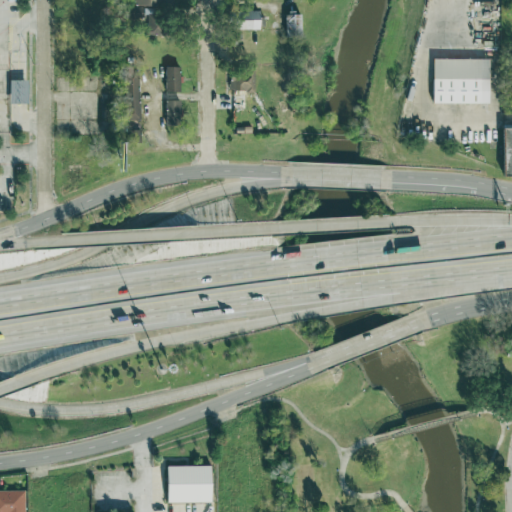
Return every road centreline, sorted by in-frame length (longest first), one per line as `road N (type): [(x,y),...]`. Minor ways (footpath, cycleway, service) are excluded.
road 1 (primary): [(0,463),(48,460),(139,435),(300,370)]
road 2 (motorway): [(0,408),(149,407),(300,370)]
road 3 (motorway): [(272,175),(186,201),(62,267),(0,285)]
road 4 (primary): [(272,175),(158,179),(0,236)]
road 5 (motorway): [(0,340),(276,296)]
road 6 (motorway): [(274,266),(0,308)]
road 7 (motorway): [(25,378),(284,314)]
road 8 (residential): [(45,0),(43,220)]
road 9 (residential): [(206,0),(210,172)]
road 10 (motorway): [(276,296),(417,281)]
road 11 (motorway): [(410,253),(274,266)]
